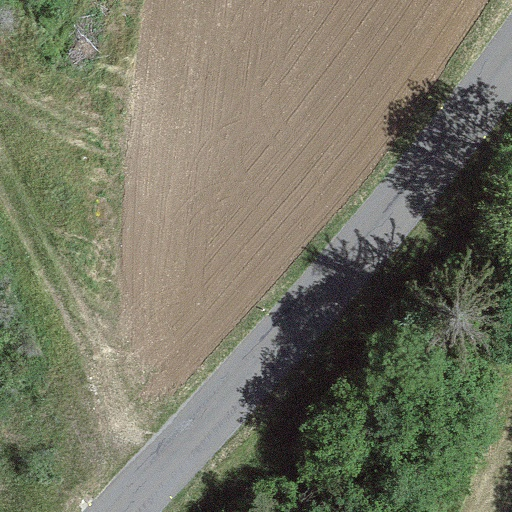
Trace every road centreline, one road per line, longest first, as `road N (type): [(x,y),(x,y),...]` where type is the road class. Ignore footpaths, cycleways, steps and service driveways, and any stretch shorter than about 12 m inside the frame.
road 1 (tertiary): [(511,56),(348,280),(129,511)]
road 2 (track): [(143,497),(79,326),(0,162)]
